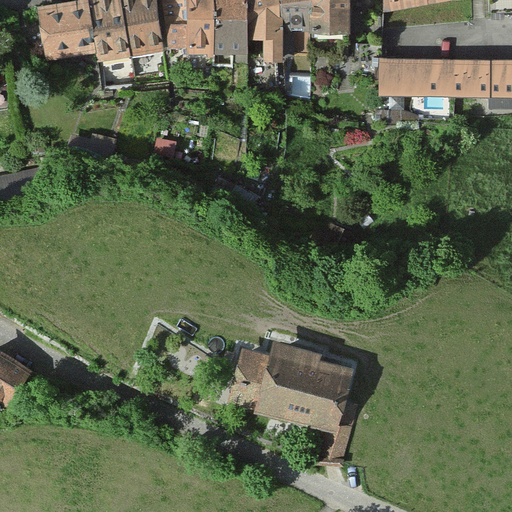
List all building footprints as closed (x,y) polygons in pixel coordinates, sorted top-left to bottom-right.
[(357,0),(91,0),(90,0),(62,6),(47,9),(49,66),(101,55),(101,64),(192,51),(253,56),(254,42),(267,42),(267,64),(287,63),(290,32),(355,32),(357,0)] [(511,0),(389,0),(389,13),(470,0),(511,0)] [(511,61),(382,62),(382,97),(511,96),(511,61)] [(269,350),(244,343),(229,398),(327,425),(319,454),(332,457),(343,460),(359,403),(342,398),(350,371),(317,362),(321,350),(273,337),(269,350)] [(0,416),(31,367),(0,351),(0,416)]
